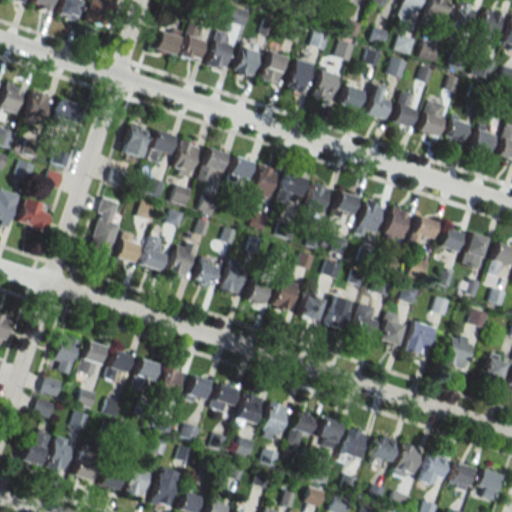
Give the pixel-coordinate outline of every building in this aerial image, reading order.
[(45,10),(47,0),(28,0),(27,5),(45,10)] [(56,0),(52,14),(70,20),(76,0),(56,0)] [(101,27),(113,0),(96,0),(96,2),(90,0),(89,0),(81,18),(101,27)] [(409,19),(415,0),(396,0),(392,13),(409,19)] [(444,0),(423,0),(420,12),(441,17),(444,0)] [(446,21),(460,30),(473,9),(458,0),(446,21)] [(238,25),(243,12),(230,7),(225,20),(238,25)] [(496,12),(480,8),(473,33),(490,38),(496,12)] [(497,46),(511,49),(511,15),(507,14),(497,46)] [(193,61),(203,29),(185,24),(175,56),(193,61)] [(167,55),(177,34),(159,25),(148,46),(167,55)] [(382,31),(370,26),(364,40),(376,45),(382,31)] [(227,34),(212,29),(202,65),(218,69),(227,34)] [(305,45),(320,48),(323,34),(308,30),(305,45)] [(409,35),(394,32),(391,49),(406,52),(409,35)] [(350,43),(334,39),(330,55),(345,59),(350,43)] [(434,45),(418,40),(413,56),(429,60),(434,45)] [(256,48),(238,41),(228,70),(246,76),(256,48)] [(359,61),(370,65),(375,52),(364,48),(359,61)] [(255,78),(273,83),(282,56),(264,51),(255,78)] [(467,74),(482,80),(490,61),(475,55),(467,74)] [(382,73),(397,77),(401,60),(387,56),(382,73)] [(307,62),(289,58),(283,87),(301,91),(307,62)] [(494,84),(509,88),(511,76),(511,69),(499,66),(494,84)] [(334,73),(315,68),(308,96),(327,101),(334,73)] [(17,84),(0,81),(0,110),(12,112),(17,84)] [(374,96),(378,85),(370,83),(360,113),(377,118),(384,99),(374,96)] [(352,108),(357,89),(340,84),(334,103),(352,108)] [(19,117),(36,123),(46,95),(29,89),(19,117)] [(405,92),(396,89),(387,122),(404,127),(410,106),(401,104),(405,92)] [(76,105),(55,98),(49,117),(69,124),(76,105)] [(441,104),(423,99),(413,130),(431,136),(441,104)] [(439,138),(457,144),(465,119),(447,113),(439,138)] [(117,152),(136,157),(145,127),(126,122),(117,152)] [(465,147),(482,154),(491,129),(474,122),(465,147)] [(511,155),(511,138),(509,138),(511,126),(500,123),(492,155),(511,160),(511,155)] [(170,135),(151,129),(142,158),(152,161),(155,152),(164,155),(170,135)] [(184,177),(195,145),(178,139),(167,171),(184,177)] [(222,153),(203,146),(193,179),(203,182),(207,172),(215,175),(222,153)] [(222,178),(240,184),(248,161),(230,155),(222,178)] [(274,170),(257,163),(247,190),(264,197),(274,170)] [(299,177),(280,172),(272,200),(292,206),(299,177)] [(142,191),(154,195),(158,181),(146,177),(142,191)] [(317,213),(325,185),(308,180),(299,208),(317,213)] [(165,201),(181,206),(186,188),(171,183),(165,201)] [(352,193),(334,188),(327,213),(344,218),(352,193)] [(0,190),(13,195),(2,227),(0,226),(0,190)] [(85,248),(105,253),(118,202),(98,197),(85,248)] [(21,198),(37,204),(29,229),(13,223),(21,198)] [(361,228),(368,231),(378,206),(362,199),(348,232),(358,236),(361,228)] [(377,238),(395,244),(406,210),(388,204),(377,238)] [(404,243),(412,246),(416,235),(426,239),(433,221),(414,214),(404,243)] [(456,231),(439,226),(433,246),(450,251),(456,231)] [(454,261),(470,269),(484,239),(468,231),(454,261)] [(128,236),(122,232),(108,252),(125,263),(136,247),(126,240),(128,236)] [(153,248),(156,236),(144,233),(136,265),(156,271),(161,250),(153,248)] [(340,254),(343,238),(330,236),(327,252),(340,254)] [(179,278),(191,248),(174,241),(162,271),(179,278)] [(491,284),(495,265),(505,267),(509,246),(489,242),(481,282),(491,284)] [(309,255),(298,250),(292,263),(303,268),(309,255)] [(216,262),(196,257),(189,281),(208,287),(216,262)] [(235,263),(236,260),(225,257),(216,289),(233,294),(242,265),(235,263)] [(417,279),(424,262),(410,257),(403,274),(417,279)] [(321,275),(332,275),(332,263),(321,263),(321,275)] [(294,279),(276,274),(267,306),(285,311),(294,279)] [(381,294),(386,282),(372,276),(367,289),(381,294)] [(241,298),(259,303),(264,284),(247,279),(241,298)] [(412,288),(398,285),(395,300),(409,302),(412,288)] [(293,314),(311,321),(319,297),(301,291),(293,314)] [(319,324),(337,330),(346,300),(329,295),(319,324)] [(365,335),(373,307),(355,302),(347,331),(365,335)] [(479,326),(483,312),(468,308),(464,322),(479,326)] [(370,336),(387,345),(402,320),(385,310),(370,336)] [(400,349),(421,355),(429,326),(408,321),(400,349)] [(460,369),(467,337),(447,332),(439,364),(460,369)] [(53,370),(65,374),(75,338),(56,333),(49,359),(56,361),(53,370)] [(101,345),(82,340),(73,370),(91,376),(101,345)] [(118,382),(126,354),(108,349),(100,377),(118,382)] [(477,375),(495,381),(503,358),(485,353),(477,375)] [(153,363),(134,357),(126,386),(135,389),(138,381),(146,384),(153,363)] [(179,371),(161,366),(152,397),(170,402),(179,371)] [(199,400),(206,380),(188,374),(181,395),(199,400)] [(35,391),(52,396),(57,381),(41,376),(35,391)] [(232,388),(214,382),(205,407),(224,413),(232,388)] [(72,403),(87,407),(91,392),(77,388),(72,403)] [(248,428),(258,397),(239,392),(230,422),(248,428)] [(28,411),(44,417),(50,403),(34,397),(28,411)] [(285,406),(265,400),(255,435),(274,441),(285,406)] [(291,444),(294,433),(304,436),(310,415),(291,410),(282,442),(291,444)] [(80,426),(83,413),(70,411),(67,424),(80,426)] [(337,423),(320,416),(310,441),(327,448),(337,423)] [(363,433),(346,426),(335,453),(352,460),(363,433)] [(46,436),(28,428),(16,458),(34,466),(46,436)] [(382,467),(391,439),(372,433),(363,460),(382,467)] [(41,468),(58,474),(69,440),(52,435),(41,468)] [(244,458),(250,440),(235,436),(229,453),(244,458)] [(417,451),(399,443),(387,472),(404,480),(417,451)] [(274,452),(260,447),(256,461),(270,466),(274,452)] [(87,480),(95,453),(76,448),(68,475),(87,480)] [(414,479),(433,486),(443,458),(424,452),(414,479)] [(307,477),(321,483),(328,467),(315,461),(307,477)] [(443,485),(461,490),(468,466),(450,461),(443,485)] [(113,489),(118,470),(99,465),(94,484),(113,489)] [(145,471),(128,466),(120,492),(137,497),(145,471)] [(146,502),(163,507),(174,471),(157,466),(146,502)] [(479,490),(476,495),(487,499),(497,475),(477,467),(470,486),(479,490)] [(353,478),(341,474),(337,486),(348,490),(353,478)] [(376,500),(380,486),(367,482),(363,496),(376,500)] [(319,491),(304,485),(299,500),(314,506),(319,491)] [(188,511),(196,496),(181,489),(172,508),(182,511),(188,511)] [(324,510),(329,511),(342,511),(346,498),(329,493),(324,510)] [(214,495),(205,494),(201,511),(218,511),(220,502),(213,501),(214,495)]
